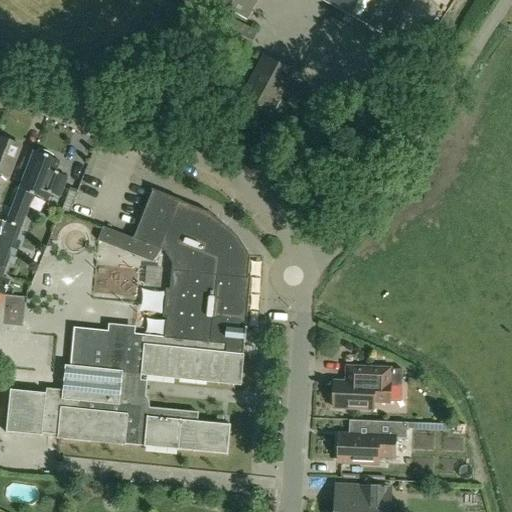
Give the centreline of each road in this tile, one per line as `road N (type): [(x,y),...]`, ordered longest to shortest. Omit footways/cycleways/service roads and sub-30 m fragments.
road 1 (residential): [(302,274),(292,236),(243,187),(0,76)]
road 2 (residential): [(302,274),(334,248),(374,195),(508,0)]
road 3 (residential): [(290,511),(302,274)]
